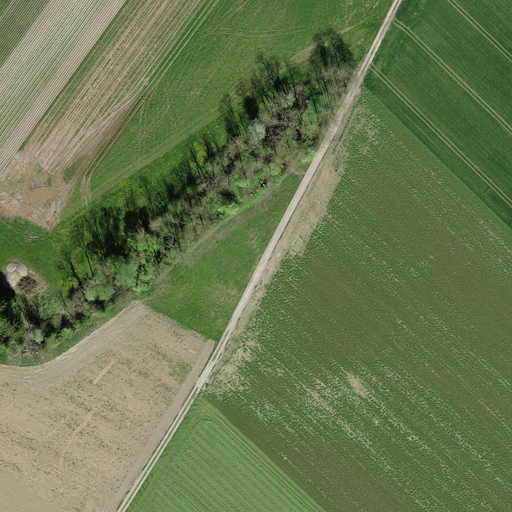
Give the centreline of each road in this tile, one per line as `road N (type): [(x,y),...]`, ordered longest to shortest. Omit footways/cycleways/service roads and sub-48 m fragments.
road 1 (track): [(115,511),(372,38)]
road 2 (track): [(0,292),(41,318),(151,224),(291,72),(334,43),(372,38)]
